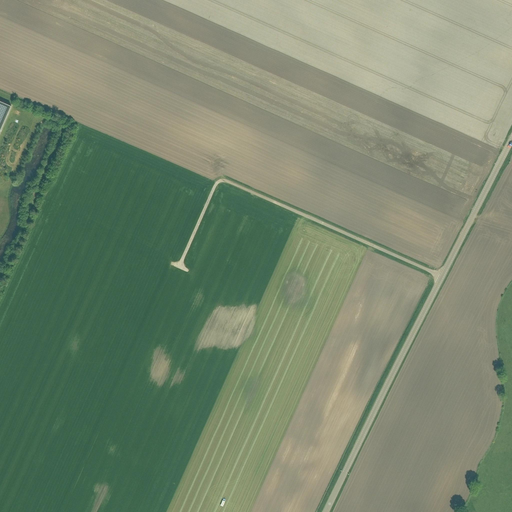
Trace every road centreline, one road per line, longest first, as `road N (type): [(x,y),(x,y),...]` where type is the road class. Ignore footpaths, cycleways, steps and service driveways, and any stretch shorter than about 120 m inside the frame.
road 1 (tertiary): [(325,511),(511,138)]
road 2 (track): [(442,276),(224,180),(214,186),(180,263)]
